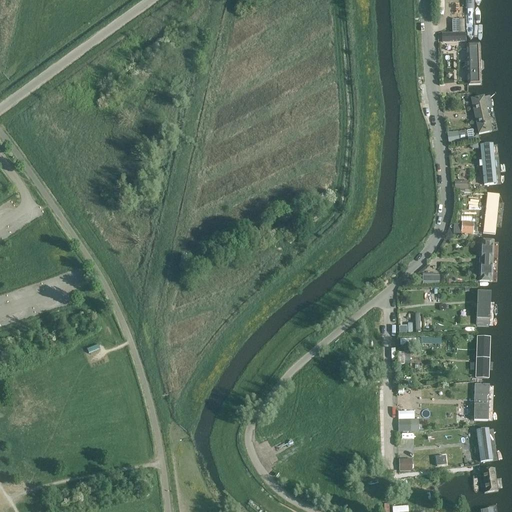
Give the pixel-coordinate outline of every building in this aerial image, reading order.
[(466,0),(467,7),(468,35),(470,39),(473,39),(475,35),(475,7),(474,0),(466,0)] [(463,20),(451,21),(452,33),(464,32),(463,20)] [(459,42),(459,34),(442,34),(443,43),(459,42)] [(477,49),(467,49),(468,87),(479,87),(477,49)] [(466,72),(457,72),(457,82),(466,82),(466,72)] [(485,93),(472,96),(478,134),(493,132),(485,93)] [(448,145),(459,144),(457,133),(446,134),(448,145)] [(493,146),(479,147),(483,188),(497,187),(493,146)] [(456,189),(469,188),(468,180),(455,181),(456,189)] [(482,228),(499,230),(503,206),(498,206),(499,200),(486,198),(482,228)] [(453,225),(453,234),(461,234),(461,236),(473,236),(473,223),(462,223),(461,225),(453,225)] [(498,244),(479,243),(478,284),(497,284),(498,244)] [(423,275),(423,277),(423,286),(439,286),(439,275),(423,275)] [(489,296),(478,295),(476,333),(487,333),(489,296)] [(490,340),(475,339),(475,381),(489,381),(490,340)] [(494,387),(475,387),(474,424),(493,424),(494,387)] [(418,420),(398,421),(398,433),(418,432),(418,420)] [(485,431),(476,433),(480,466),(489,465),(485,431)] [(445,457),(436,458),(436,467),(446,465),(445,457)] [(399,460),(399,472),(412,472),(411,460),(399,460)] [(495,470),(478,473),(482,499),(499,496),(495,470)]
